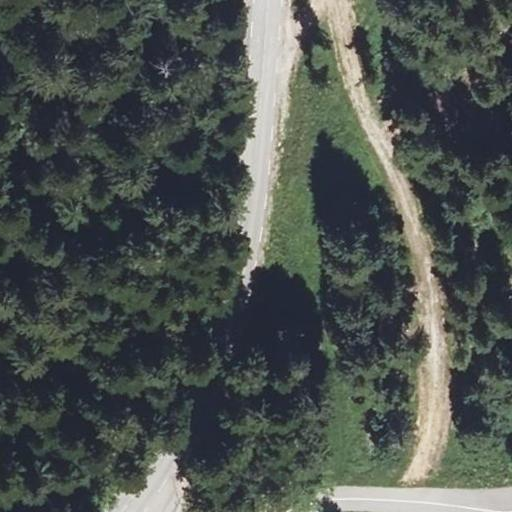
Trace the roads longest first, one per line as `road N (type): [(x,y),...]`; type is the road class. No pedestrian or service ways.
road 1 (secondary): [(118,511),(186,424),(214,371),(249,200),(266,0)]
road 2 (track): [(403,498),(424,467),(441,400),(431,302),(354,100),(330,0)]
road 3 (track): [(325,497),(339,382),(342,193),(305,11),(312,0)]
road 4 (unclassified): [(282,511),(325,497),(511,492)]
